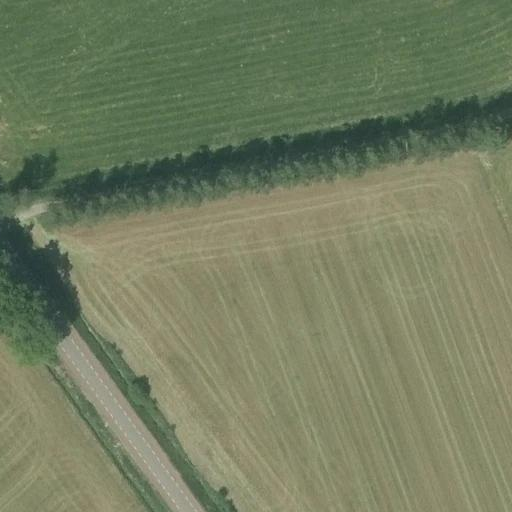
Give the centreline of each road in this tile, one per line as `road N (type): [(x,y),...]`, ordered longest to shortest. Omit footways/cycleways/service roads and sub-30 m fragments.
road 1 (unknown): [(0,215),(457,127),(511,107)]
road 2 (secondary): [(187,511),(0,256)]
